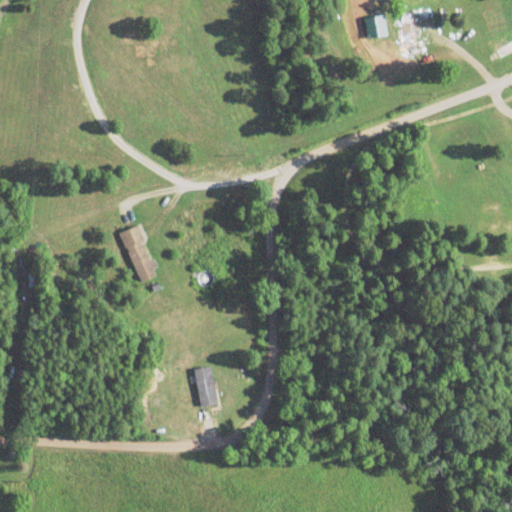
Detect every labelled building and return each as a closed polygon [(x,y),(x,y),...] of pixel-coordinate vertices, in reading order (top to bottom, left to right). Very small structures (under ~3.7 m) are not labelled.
[(409,51),(418,50),(415,14),(406,14),(409,51)] [(490,43),(498,60),(511,52),(511,37),(510,33),(490,43)] [(381,63),(388,83),(415,74),(408,54),(381,63)] [(140,283),(159,276),(153,260),(152,261),(140,226),(122,232),(140,283)] [(218,406),(212,368),(194,371),(201,408),(218,406)]
